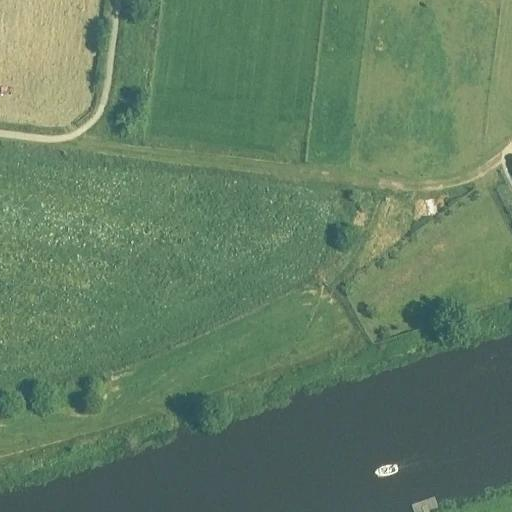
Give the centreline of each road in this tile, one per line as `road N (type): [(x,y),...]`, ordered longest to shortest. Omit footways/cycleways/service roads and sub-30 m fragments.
road 1 (track): [(384,182),(111,148),(83,128)]
road 2 (track): [(511,152),(447,182),(384,182)]
